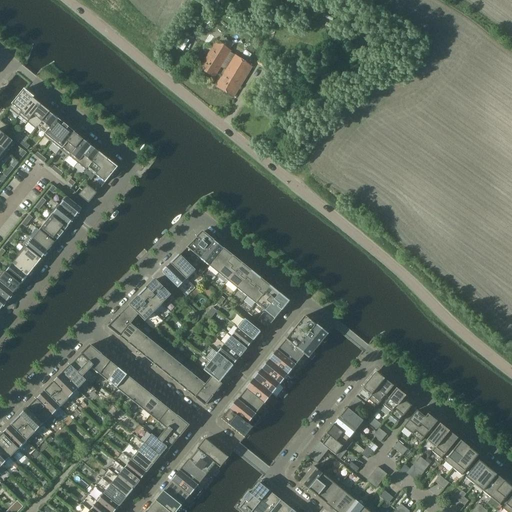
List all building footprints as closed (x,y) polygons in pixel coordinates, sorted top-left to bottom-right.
[(199,68),(214,78),(230,51),(216,41),(199,68)] [(234,55),(215,86),(233,97),(251,67),(234,55)] [(24,90),(9,108),(18,115),(33,97),(25,90),(24,90)] [(19,116),(26,122),(40,105),(33,99),(34,98),(33,97),(18,115),(19,116)] [(40,105),(26,122),(35,129),(49,112),(46,110),(40,105)] [(37,128),(45,134),(57,119),(49,112),(35,129),(36,129),(37,128)] [(57,119),(45,134),(44,136),(52,143),(66,126),(64,124),(59,120),(57,119)] [(9,128),(0,120),(0,132),(3,135),(3,134),(9,128)] [(52,143),(61,150),(74,133),(68,128),(69,128),(66,126),(52,143)] [(3,135),(0,132),(0,148),(6,153),(15,143),(3,134),(3,135)] [(74,133),(61,150),(69,157),(83,140),(80,137),(74,133)] [(69,157),(78,164),(92,147),(88,144),(83,140),(69,157)] [(92,147),(78,164),(86,170),(88,168),(88,169),(100,154),(97,151),(92,147)] [(97,176),(109,161),(100,154),(88,169),(88,168),(86,170),(84,173),(92,179),(95,175),(97,176)] [(109,161),(97,176),(105,183),(117,168),(117,167),(110,161),(109,161)] [(87,185),(83,190),(93,198),(97,193),(87,185)] [(93,198),(83,190),(79,195),(89,203),(93,198)] [(67,197),(60,205),(75,218),(82,209),(67,197)] [(51,212),(68,226),(75,218),(60,205),(58,204),(51,212)] [(46,222),(62,235),(63,233),(63,232),(68,226),(51,212),(44,221),(46,222)] [(62,235),(46,222),(39,230),(55,243),(59,237),(60,237),(62,235)] [(29,236),(48,251),(55,243),(39,230),(36,228),(29,236)] [(193,268),(200,259),(214,241),(202,232),(179,255),(192,268),(193,268)] [(41,260),(48,251),(29,236),(28,236),(22,244),(24,246),(41,260)] [(200,259),(209,266),(223,249),(214,241),(200,259)] [(19,256),(34,268),(41,260),(24,246),(17,254),(19,256)] [(209,266),(218,274),(233,256),(223,249),(209,266)] [(195,271),(193,268),(192,268),(179,255),(171,264),(187,280),(195,271)] [(34,268),(19,256),(12,264),(27,276),(34,268)] [(242,264),(233,256),(218,274),(228,281),(242,264)] [(12,264),(5,273),(20,285),(27,276),(12,264)] [(178,288),(187,280),(171,264),(162,273),(178,288)] [(228,281),(237,289),(251,271),(242,264),(228,281)] [(0,282),(13,293),(20,285),(5,273),(4,271),(0,275),(0,282)] [(246,296),(261,279),(251,271),(237,289),(246,296)] [(246,296),(256,304),(270,287),(261,279),(246,296)] [(155,280),(146,289),(162,304),(171,295),(155,280)] [(13,293),(0,282),(0,296),(7,302),(13,293)] [(256,304),(265,312),(279,294),(270,287),(256,304)] [(146,289),(138,297),(154,313),(162,304),(146,289)] [(289,302),(279,294),(265,312),(275,319),(289,302)] [(145,322),(154,313),(138,297),(129,306),(138,314),(138,315),(145,322)] [(108,327),(120,337),(130,324),(138,315),(138,314),(129,306),(121,314),(108,327)] [(286,339),(309,358),(328,335),(316,325),(305,316),(286,339)] [(245,319),(238,328),(254,340),(260,332),(245,319)] [(139,331),(130,324),(120,337),(128,344),(139,331)] [(231,337),(247,349),(254,340),(238,328),(231,337)] [(147,338),(139,331),(128,344),(137,350),(147,338)] [(231,337),(224,345),(240,357),(247,349),(231,337)] [(147,338),(137,350),(145,357),(155,344),(147,338)] [(309,359),(309,358),(286,339),(277,350),(300,369),(309,359)] [(164,351),(155,344),(145,357),(153,364),(164,351)] [(82,377),(89,371),(92,367),(102,355),(90,345),(80,355),(70,365),(82,377)] [(224,345),(217,353),(233,366),(240,357),(224,345)] [(300,370),(300,369),(277,350),(269,360),(292,379),(300,370)] [(164,351),(153,364),(161,371),(172,358),(164,351)] [(217,353),(211,362),(226,374),(233,366),(217,353)] [(92,367),(89,371),(97,378),(110,362),(102,355),(92,367)] [(180,365),(172,358),(161,371),(170,377),(180,365)] [(285,388),(292,379),(269,360),(261,370),(285,388)] [(100,375),(108,381),(118,369),(110,362),(97,378),(100,375)] [(203,370),(211,377),(212,377),(219,383),(220,382),(226,374),(211,362),(203,370)] [(67,369),(61,374),(77,390),(86,381),(82,377),(70,365),(69,367),(67,369)] [(180,365),(170,377),(178,384),(188,371),(180,365)] [(108,381),(116,388),(127,375),(118,369),(108,381)] [(284,389),(285,388),(261,370),(254,379),(277,398),(284,389)] [(197,378),(188,371),(178,384),(186,391),(197,378)] [(380,384),(384,379),(380,376),(376,373),(364,386),(357,395),(366,402),(368,399),(380,384)] [(69,398),(77,390),(61,374),(60,375),(58,377),(53,383),(69,398)] [(116,388),(125,395),(135,382),(127,375),(116,388)] [(211,377),(205,385),(195,398),(205,406),(215,393),(222,384),(220,382),(219,383),(212,377),(211,377)] [(197,378),(186,391),(195,398),(205,385),(197,378)] [(269,408),(277,398),(254,379),(246,389),(269,408)] [(384,379),(380,384),(368,399),(377,407),(393,386),(384,379)] [(135,382),(125,395),(133,402),(143,389),(135,382)] [(61,407),(69,398),(53,383),(52,384),(50,386),(45,391),(61,407)] [(133,402),(141,409),(152,396),(143,389),(133,402)] [(269,408),(246,389),(238,400),(237,399),(237,400),(256,415),(256,414),(264,404),(269,408)] [(402,399),(403,399),(405,396),(396,389),(389,398),(383,405),(391,412),(392,413),(402,399)] [(52,415),(61,407),(45,391),(44,392),(42,394),(36,400),(52,415)] [(141,409),(150,415),(160,402),(152,396),(141,409)] [(356,397),(353,401),(362,408),(365,404),(356,397)] [(411,406),(403,399),(402,399),(392,413),(391,412),(389,415),(398,423),(411,406)] [(28,408),(44,424),(52,415),(36,400),(35,401),(33,403),(28,408)] [(248,424),(256,415),(237,400),(229,409),(252,428),(253,428),(248,424)] [(358,413),(362,408),(353,401),(348,406),(358,413)] [(155,425),(156,425),(168,409),(160,402),(150,415),(158,422),(155,425)] [(19,417),(35,432),(44,424),(28,408),(27,409),(24,412),(19,417)] [(359,433),(367,424),(347,408),(340,417),(356,430),(359,433)] [(168,409),(156,425),(164,432),(166,429),(177,416),(168,409)] [(244,438),(252,428),(229,409),(221,419),(244,438)] [(425,418),(425,417),(417,411),(403,427),(412,434),(411,434),(412,435),(425,418)] [(425,417),(425,418),(412,435),(420,442),(437,422),(428,414),(425,417)] [(160,436),(158,440),(170,449),(178,438),(189,426),(177,416),(166,429),(164,432),(160,436)] [(18,418),(16,420),(11,425),(27,441),(35,432),(19,417),(18,418)] [(340,417),(333,425),(349,438),(356,430),(340,417)] [(435,448),(449,431),(440,424),(426,441),(435,448)] [(27,441),(11,425),(10,426),(8,428),(2,434),(18,450),(27,441)] [(333,425),(326,433),(342,447),(346,450),(353,441),(349,438),(333,425)] [(384,438),(387,434),(379,428),(376,432),(384,438)] [(457,439),(449,431),(435,448),(432,451),(441,459),(457,439)] [(381,442),(384,438),(376,432),(373,435),(381,442)] [(342,447),(326,433),(319,442),(328,450),(335,455),(342,447)] [(18,450),(2,434),(1,435),(0,436),(0,448),(10,458),(18,450)] [(158,440),(152,435),(144,444),(160,456),(162,458),(170,449),(158,440)] [(205,439),(197,449),(215,464),(220,468),(229,458),(205,439)] [(444,461),(453,468),(469,448),(460,441),(444,461)] [(315,447),(324,454),(328,450),(319,442),(315,447)] [(393,448),(398,452),(403,446),(398,442),(393,448)] [(153,464),(160,456),(144,444),(138,452),(153,464)] [(407,449),(403,446),(398,452),(402,455),(407,449)] [(315,447),(311,451),(321,459),(324,454),(315,447)] [(367,447),(364,450),(370,455),(373,452),(367,447)] [(10,458),(0,448),(0,465),(1,467),(10,458)] [(478,455),(469,448),(453,468),(462,475),(478,455)] [(207,474),(215,464),(197,449),(188,460),(207,474)] [(367,459),(370,455),(364,450),(361,454),(367,459)] [(321,459),(311,451),(308,456),(317,464),(321,459)] [(146,473),(153,464),(138,452),(131,460),(146,473)] [(414,465),(419,468),(425,461),(420,457),(414,465)] [(146,473),(131,460),(124,469),(140,481),(146,473)] [(203,489),(207,484),(202,480),(207,474),(188,460),(179,471),(198,485),(203,489)] [(429,464),(425,461),(419,468),(423,472),(429,464)] [(465,477),(474,484),(487,468),(479,461),(465,477)] [(356,472),(359,469),(351,462),(348,466),(356,472)] [(308,490),(322,473),(321,473),(313,466),(300,483),(308,490)] [(378,467),(374,472),(383,479),(387,474),(378,467)] [(496,475),(487,468),(474,484),(483,491),(496,475)] [(133,489),(140,481),(124,469),(117,477),(133,489)] [(325,469),(321,473),(322,473),(308,490),(317,497),(333,477),(325,469)] [(190,495),(198,485),(179,471),(172,480),(190,495)] [(374,472),(370,476),(380,484),(383,479),(374,472)] [(435,481),(439,485),(444,479),(440,475),(435,481)] [(504,482),(496,475),(483,491),(491,498),(504,482)] [(380,484),(370,476),(366,481),(376,488),(380,484)] [(126,498),(133,489),(117,477),(111,485),(126,498)] [(317,497),(325,503),(342,483),(333,477),(317,497)] [(449,483),(444,479),(439,485),(444,489),(449,483)] [(181,506),(190,495),(172,480),(163,491),(181,506)] [(511,489),(511,487),(504,482),(491,498),(500,505),(511,489)] [(243,511),(252,511),(253,511),(269,491),(259,483),(250,494),(248,492),(244,498),(246,500),(240,507),(245,511),(243,511)] [(334,510),(350,490),(342,483),(325,503),(334,510)] [(119,506),(126,498),(111,485),(104,494),(119,506)] [(334,510),(335,511),(346,511),(358,497),(350,490),(334,510)] [(379,496),(384,500),(388,494),(384,490),(379,496)] [(455,498),(460,502),(464,497),(466,494),(462,490),(455,498)] [(163,491),(155,501),(168,511),(176,511),(181,506),(163,491)] [(274,495),(269,491),(253,511),(271,511),(281,500),(274,495)] [(109,511),(114,511),(119,506),(104,494),(97,502),(109,511)] [(388,504),(393,498),(388,494),(384,500),(388,504)] [(511,511),(511,496),(502,508),(506,511),(511,511)] [(358,497),(346,511),(359,511),(364,507),(364,508),(367,504),(358,497)] [(468,501),(464,497),(460,502),(465,506),(468,501)] [(290,511),(293,510),(286,504),(281,500),(271,511),(290,511)] [(146,511),(168,511),(155,501),(146,511)] [(92,511),(109,511),(97,502),(90,510),(92,511)]
